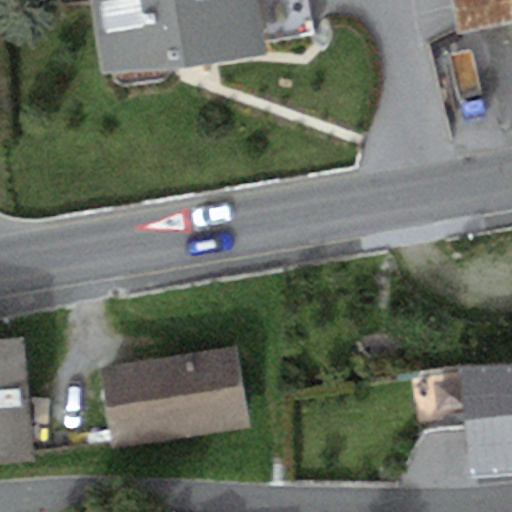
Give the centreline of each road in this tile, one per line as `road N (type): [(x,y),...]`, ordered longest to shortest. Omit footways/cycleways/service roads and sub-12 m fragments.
road 1 (residential): [(0,500),(164,489),(392,500),(511,496)]
road 2 (primary): [(511,175),(173,235)]
road 3 (primary): [(0,264),(173,235)]
